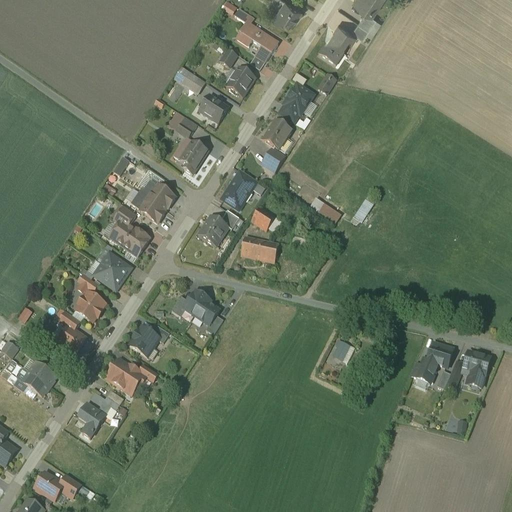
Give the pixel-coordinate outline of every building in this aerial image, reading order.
[(382,0),(354,0),(353,3),(372,15),(382,0)] [(301,12),(285,2),(273,21),(289,31),(294,24),(294,23),(301,12)] [(237,11),(227,5),(223,12),(232,18),(237,11)] [(278,47),(250,29),(254,22),(240,12),(235,19),(246,27),(240,36),(237,42),(249,49),(252,44),(261,50),(255,59),(265,65),(271,56),(272,57),(278,47)] [(376,21),(365,14),(352,33),(363,40),(376,21)] [(355,37),(338,26),(334,33),(336,34),(319,57),(335,68),(349,45),(349,46),(355,37)] [(237,59),(228,53),(220,65),(229,71),(237,59)] [(206,86),(182,71),(174,83),(198,98),(206,86)] [(239,71),(226,91),(243,102),(256,82),(239,71)] [(336,83),(327,77),(318,92),(326,97),(336,83)] [(314,98),(297,87),(278,116),(294,126),(300,118),(314,98)] [(229,112),(210,98),(199,114),(211,121),(210,122),(218,128),(229,112)] [(178,132),(186,121),(177,115),(170,126),(178,132)] [(178,132),(177,134),(188,142),(197,128),(186,121),(178,132)] [(299,123),(296,128),(303,133),(310,123),(306,121),(304,125),(299,123)] [(276,124),(262,142),(279,154),(292,134),(276,124)] [(193,144),(180,165),(187,169),(194,174),(195,174),(208,154),(193,144)] [(285,161),(272,152),(262,168),(275,176),(285,161)] [(192,178),(194,174),(187,169),(184,173),(192,178)] [(257,186),(240,175),(222,202),(239,213),(257,186)] [(140,213),(158,226),(165,216),(163,215),(167,210),(168,211),(175,201),(169,196),(168,194),(165,191),(162,192),(157,188),(140,213)] [(315,201),(310,210),(335,226),(341,218),(315,201)] [(129,202),(124,209),(134,216),(139,209),(129,202)] [(115,223),(119,226),(121,224),(128,229),(136,218),(134,216),(124,209),(115,223)] [(281,225),(260,211),(252,224),(267,234),(268,231),(274,235),(281,225)] [(220,225),(229,230),(228,231),(232,233),(239,222),(228,214),(220,225)] [(220,225),(211,219),(198,239),(216,250),(228,231),(229,230),(220,225)] [(128,229),(121,224),(119,226),(118,228),(110,240),(115,243),(115,245),(120,249),(122,249),(138,259),(149,243),(148,242),(149,241),(136,231),(133,232),(128,229)] [(307,242),(294,239),(292,247),(306,250),(307,242)] [(279,248),(245,240),(241,260),(275,267),(279,248)] [(102,267),(124,283),(131,271),(110,256),(102,267)] [(116,294),(124,283),(102,267),(94,279),(116,294)] [(98,289),(83,278),(79,285),(81,287),(76,293),(83,297),(87,291),(93,295),(98,289)] [(211,304),(196,294),(189,304),(184,312),(186,313),(209,328),(210,329),(215,320),(220,314),(209,307),(211,304)] [(105,307),(89,296),(85,302),(83,300),(78,307),(80,308),(76,314),(93,326),(97,320),(98,321),(103,314),(102,313),(105,307)] [(181,320),(186,313),(184,312),(189,304),(181,300),(172,314),(181,320)] [(58,325),(67,332),(58,346),(64,350),(64,352),(68,354),(70,354),(75,358),(86,342),(75,334),(80,325),(66,315),(58,325)] [(223,325),(215,320),(210,329),(209,328),(206,333),(214,338),(223,325)] [(170,337),(155,327),(150,335),(159,341),(158,343),(163,346),(170,337)] [(134,342),(130,349),(147,360),(158,343),(159,341),(150,335),(142,330),(138,336),(137,335),(133,341),(134,342)] [(340,344),(333,359),(347,366),(354,351),(340,344)] [(453,353),(433,346),(428,364),(427,365),(438,369),(447,372),(453,353)] [(465,369),(463,376),(468,378),(465,387),(481,392),(485,379),(490,362),(469,356),(465,369)] [(430,387),(438,369),(427,365),(428,364),(424,362),(421,369),(416,381),(430,387)] [(129,369),(119,363),(115,369),(113,369),(111,373),(111,375),(107,382),(132,398),(138,389),(140,390),(146,381),(153,386),(158,377),(144,368),(140,375),(129,368),(129,369)] [(53,384),(56,380),(36,366),(29,375),(50,390),(54,385),(53,384)] [(460,379),(463,376),(465,369),(455,366),(450,377),(445,389),(454,393),(460,379)] [(410,379),(416,381),(421,369),(415,367),(410,379)] [(450,377),(444,374),(437,389),(443,392),(445,389),(450,377)] [(50,390),(29,375),(22,385),(28,389),(42,399),(45,395),(46,396),(50,390)] [(22,385),(18,381),(13,388),(23,396),(28,389),(22,385)] [(111,394),(107,400),(120,409),(124,402),(111,394)] [(103,406),(105,402),(95,396),(90,402),(101,409),(103,406)] [(105,402),(103,406),(111,411),(116,414),(120,409),(107,400),(105,402)] [(111,411),(103,406),(101,409),(98,414),(106,419),(111,411)] [(98,414),(87,407),(78,421),(88,427),(82,436),(90,442),(106,419),(98,414)] [(469,427),(460,426),(459,438),(468,438),(469,427)] [(9,435),(0,428),(0,465),(5,470),(17,453),(3,443),(9,435)] [(61,486),(45,476),(35,492),(36,493),(37,494),(43,498),(44,498),(54,504),(60,495),(72,503),(82,488),(66,478),(61,486)] [(41,511),(28,503),(21,511),(41,511)]
